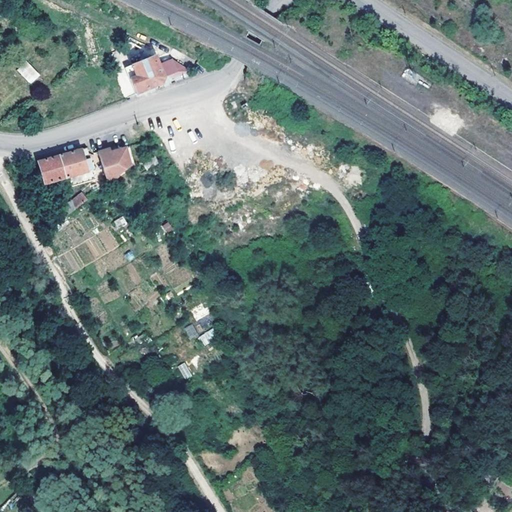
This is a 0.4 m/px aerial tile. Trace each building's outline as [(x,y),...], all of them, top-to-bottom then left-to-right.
[(145,49),(147,38),(133,31),(131,48),(145,49)] [(155,56),(125,68),(126,71),(136,96),(146,92),(168,83),(160,65),(155,56)] [(168,83),(196,72),(172,59),(160,65),(168,83)] [(25,60),(16,70),(31,84),(40,74),(25,60)] [(102,150),(110,182),(134,164),(129,146),(120,148),(113,150),(113,147),(102,150)] [(91,154),(88,147),(80,150),(82,156),(91,154)] [(82,156),(80,150),(70,153),(59,156),(66,178),(88,172),(83,161),(82,156)] [(66,178),(59,156),(44,159),(37,160),(44,185),(66,178)] [(83,161),(88,172),(95,170),(91,158),(83,161)] [(57,193),(47,195),(49,203),(60,200),(57,193)] [(73,200),(76,209),(88,200),(83,193),(73,200)] [(52,220),(55,226),(76,209),(73,200),(57,211),(55,218),(52,220)] [(123,216),(113,221),(116,228),(126,224),(123,216)] [(192,324),(184,327),(189,339),(198,336),(192,324)] [(184,379),(192,375),(184,362),(177,366),(184,379)]
